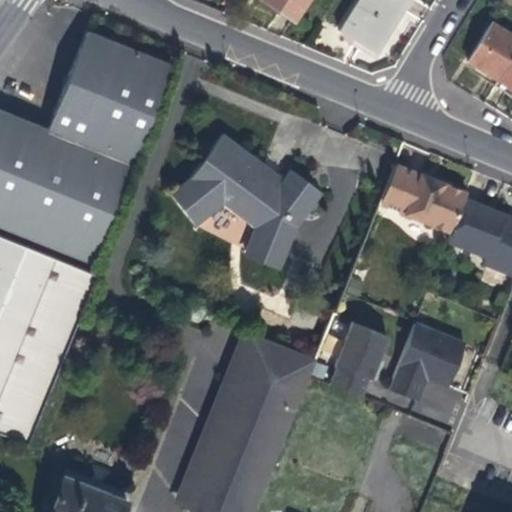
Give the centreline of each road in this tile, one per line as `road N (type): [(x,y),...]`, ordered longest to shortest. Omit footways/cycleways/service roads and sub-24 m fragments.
road 1 (residential): [(389,101),(142,0)]
road 2 (residential): [(511,154),(389,101)]
